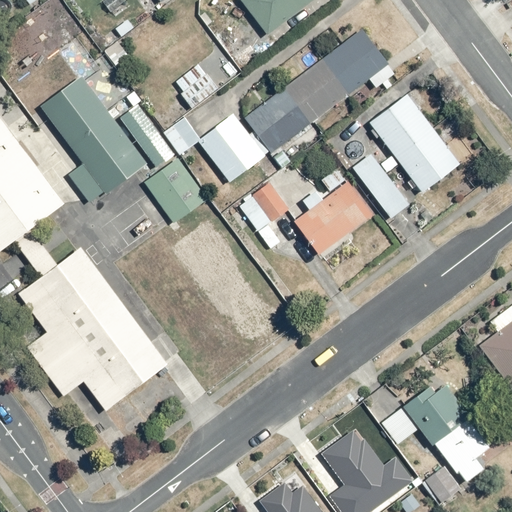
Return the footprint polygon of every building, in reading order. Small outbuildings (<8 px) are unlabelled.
[(310,0),(243,0),(269,33),(310,0)] [(390,63),(363,28),(244,117),(270,152),(390,63)] [(218,86),(200,62),(173,82),(192,106),(218,86)] [(127,159),(62,69),(25,96),(90,185),(127,159)] [(461,162),(408,93),(370,122),(423,191),(461,162)] [(203,138),(200,140),(201,141),(231,182),(267,156),(236,114),(203,138)] [(190,147),(201,138),(185,116),(163,132),(186,162),(196,154),(190,147)] [(0,229),(46,196),(0,132),(0,229)] [(190,195),(155,147),(123,170),(158,218),(190,195)] [(379,164),(370,153),(352,167),(391,218),(410,203),(386,172),(394,166),(387,158),(379,164)] [(373,213),(338,166),(321,179),(331,193),(323,198),(316,189),(302,199),(309,209),(294,221),(319,254),(373,213)] [(290,208),(272,180),(237,203),(256,231),(290,208)] [(240,259),(209,218),(176,243),(207,285),(240,259)] [(155,359),(67,238),(1,286),(89,406),(155,359)] [(279,318),(244,274),(216,296),(250,340),(279,318)] [(511,303),(490,320),(498,331),(481,344),(511,384),(511,303)] [(460,486),(461,485),(484,469),(476,457),(491,446),(444,379),(382,423),(397,444),(421,428),(445,463),(423,479),(440,503),(461,488),(460,486)] [(384,464),(355,425),(320,452),(344,484),(327,496),(339,511),(376,511),(417,482),(396,455),(384,464)] [(322,511),(293,472),(258,498),(268,511),(322,511)]
